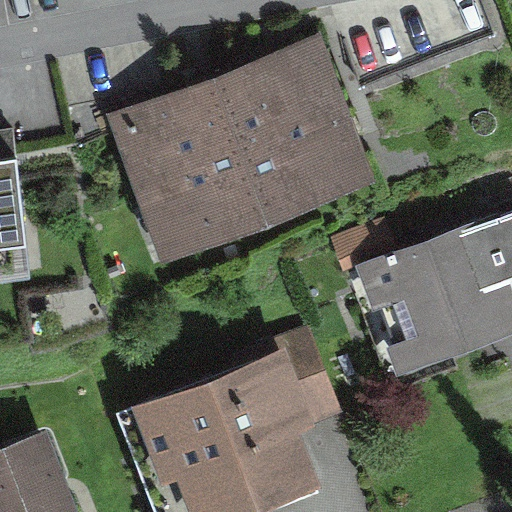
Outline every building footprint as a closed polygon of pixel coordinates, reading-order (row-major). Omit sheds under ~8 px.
[(313,51),(125,121),(171,240),(358,169),(313,51)] [(0,131),(0,261),(23,258),(7,131),(0,131)] [(511,195),(511,193),(369,249),(413,361),(511,322),(511,195)] [(298,337),(154,392),(199,511),(240,511),(349,471),(298,337)] [(94,511),(57,409),(0,430),(0,511),(94,511)]
